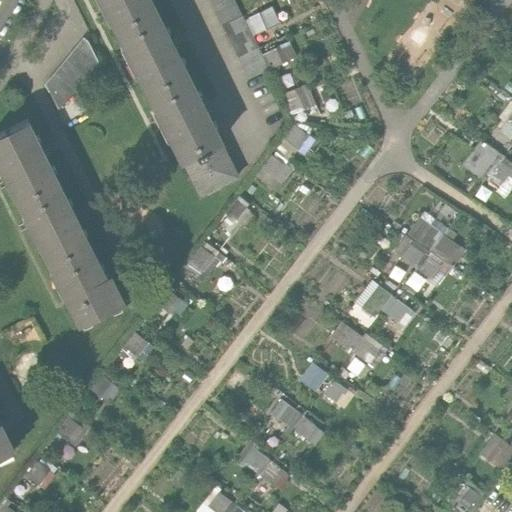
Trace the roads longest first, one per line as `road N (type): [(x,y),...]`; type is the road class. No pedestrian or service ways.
road 1 (track): [(506,0),(112,511)]
road 2 (track): [(340,511),(511,291)]
road 3 (track): [(397,141),(331,0)]
road 4 (track): [(390,150),(511,234)]
